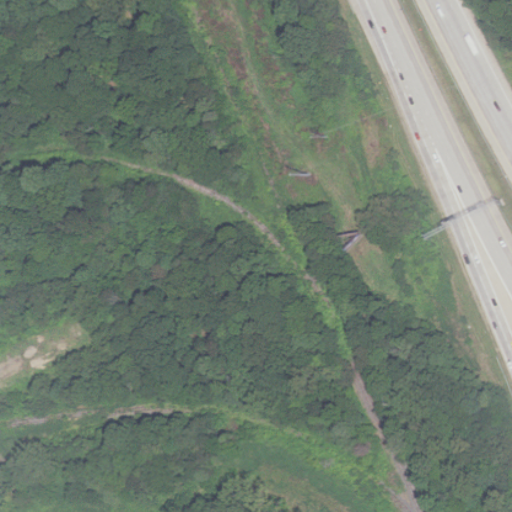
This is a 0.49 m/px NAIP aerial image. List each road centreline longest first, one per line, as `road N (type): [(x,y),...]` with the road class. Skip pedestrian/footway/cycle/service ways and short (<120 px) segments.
road 1 (motorway): [(404,66),(434,165),(511,351)]
road 2 (motorway): [(404,66),(511,274)]
road 3 (motorway): [(511,136),(440,0)]
